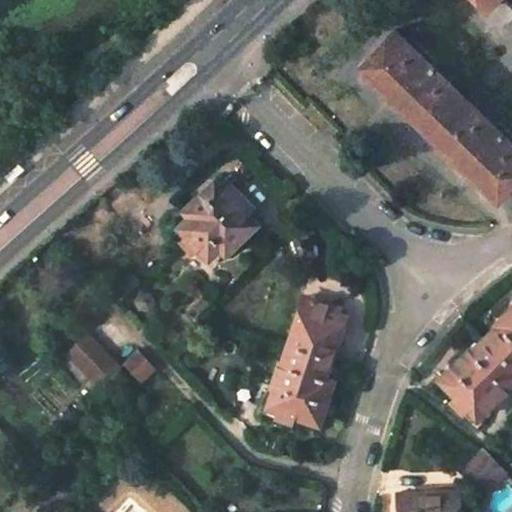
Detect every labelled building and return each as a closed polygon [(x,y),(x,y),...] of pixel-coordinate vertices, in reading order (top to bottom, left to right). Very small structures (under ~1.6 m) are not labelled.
[(511,180),(511,140),(393,28),(358,64),(496,198),(511,180)] [(252,212),(222,181),(204,197),(197,191),(178,208),(187,218),(176,227),(205,258),(223,241),(229,247),(253,225),(246,218),(252,212)] [(138,283),(127,270),(101,293),(114,306),(116,304),(138,283)] [(327,363),(338,331),(330,328),(337,308),(310,299),(302,320),(294,317),(279,362),(276,361),(268,385),(271,387),(265,406),(316,423),(331,380),(323,377),(327,363)] [(511,305),(493,323),(496,326),(482,338),(511,367),(511,305)] [(103,355),(84,334),(62,354),(81,375),(103,355)] [(511,367),(482,338),(469,352),(467,349),(448,369),(453,376),(444,385),(477,418),(506,389),(503,386),(511,378),(511,367)] [(151,371),(133,352),(119,366),(136,385),(151,371)] [(81,375),(93,390),(115,369),(103,355),(81,375)] [(323,377),(331,380),(335,365),(327,363),(323,377)] [(459,463),(470,475),(466,479),(478,492),(501,468),(478,444),(459,463)] [(455,467),(466,479),(470,475),(459,463),(455,467)] [(442,489),(407,491),(407,505),(397,506),(397,511),(457,511),(457,498),(443,498),(442,489)]
